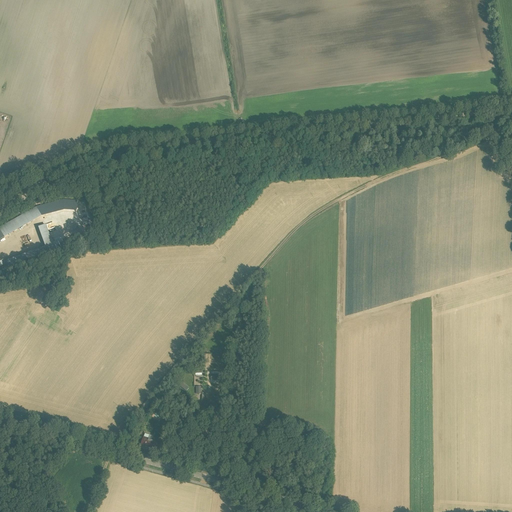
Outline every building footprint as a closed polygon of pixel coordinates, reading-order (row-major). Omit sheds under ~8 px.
[(43,212),(58,210),(57,202),(42,204),(43,212)] [(37,227),(43,247),(8,259),(10,265),(54,251),(46,224),(37,227)] [(224,372),(212,372),(211,383),(223,383),(224,372)] [(180,387),(186,392),(189,388),(182,382),(179,386),(180,387)] [(207,393),(202,393),(202,389),(196,389),(196,394),(202,394),(201,413),(206,413),(207,393)] [(156,441),(144,437),(141,446),(150,449),(150,446),(154,447),(156,441)]
